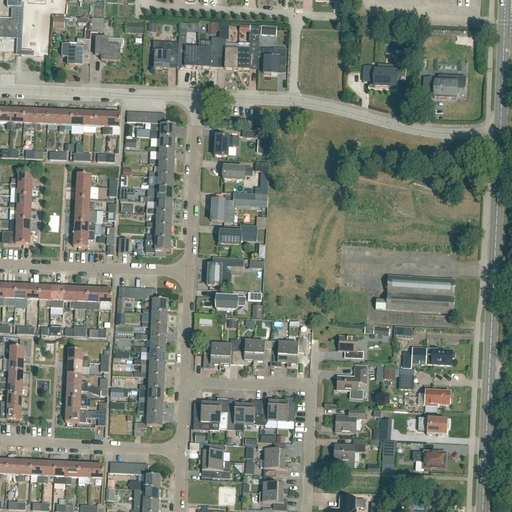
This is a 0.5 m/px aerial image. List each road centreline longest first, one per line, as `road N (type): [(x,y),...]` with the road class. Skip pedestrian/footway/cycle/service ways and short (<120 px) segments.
road 1 (tertiary): [(482,511),(500,134)]
road 2 (unclassified): [(500,134),(446,133),(292,103)]
road 3 (unclassified): [(196,97),(0,87)]
road 4 (residential): [(188,271),(0,264)]
road 5 (residential): [(179,449),(0,441)]
road 6 (residential): [(188,271),(196,97)]
road 7 (residential): [(297,14),(146,0)]
road 8 (tertiary): [(500,134),(504,0)]
road 9 (residential): [(312,389),(183,382)]
road 10 (residential): [(305,511),(312,389)]
